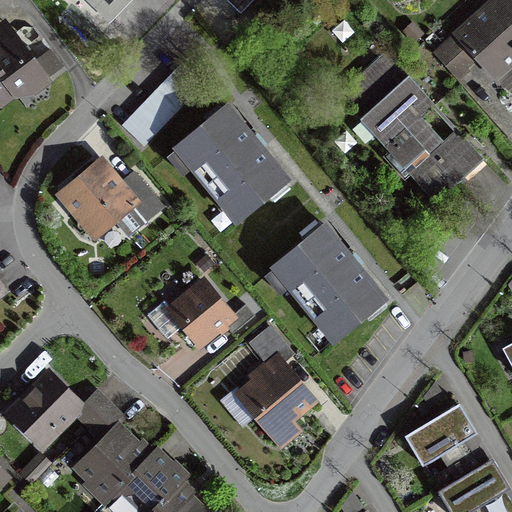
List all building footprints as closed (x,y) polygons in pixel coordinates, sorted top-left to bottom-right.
[(242,14),(254,0),(227,0),(242,14)] [(493,79),(511,61),(511,5),(507,0),(495,0),(455,37),(476,59),(493,79)] [(0,101),(12,92),(20,87),(32,90),(61,68),(49,51),(33,63),(11,34),(0,42),(0,101)] [(434,56),(454,78),(476,59),(455,37),(434,56)] [(434,202),(433,203),(434,204),(464,176),(480,161),(481,162),(483,160),(463,139),(455,130),(440,144),(418,121),(434,106),(390,58),(389,59),(392,62),(378,75),(377,74),(355,94),(348,86),(337,96),(390,154),(391,153),(409,173),(407,174),(409,175),(434,202)] [(203,85),(185,69),(126,131),(144,148),(203,85)] [(175,148),(236,222),(286,181),(256,144),(226,107),(175,148)] [(93,234),(112,218),(131,202),(119,188),(112,179),(100,165),(62,196),(93,234)] [(131,202),(112,218),(127,236),(146,221),(144,219),(161,205),(135,174),(119,188),(131,202)] [(433,218),(422,207),(398,229),(408,240),(433,218)] [(333,341),(383,300),(353,263),(323,226),(272,267),(333,341)] [(198,344),(222,324),(231,316),(203,284),(175,307),(183,317),(182,325),(198,344)] [(244,305),(231,316),(222,324),(231,334),(253,316),(244,305)] [(250,345),(266,364),(274,358),(279,363),(290,354),(270,329),(250,345)] [(511,343),(502,349),(511,365),(511,343)] [(310,402),(279,363),(274,358),(266,364),(253,375),(259,383),(246,394),(259,409),(255,412),(257,415),(272,433),(310,402)] [(42,445),(79,407),(48,376),(10,414),(42,445)] [(429,408),(448,399),(436,378),(423,394),(429,408)] [(77,416),(88,427),(99,438),(120,416),(109,406),(98,395),(77,416)] [(405,430),(423,461),(441,450),(467,435),(476,429),(458,399),(449,404),(405,430)] [(199,511),(182,494),(175,487),(182,480),(173,471),(154,452),(147,459),(141,454),(115,428),(77,466),(109,497),(117,489),(139,511),(199,511)] [(441,450),(458,479),(484,464),(467,435),(441,450)] [(511,489),(493,458),(484,464),(458,479),(439,490),(452,511),(470,511),(475,509),(502,493),(511,489)] [(345,511),(354,511),(364,506),(352,488),(339,504),(345,511)] [(511,511),(511,509),(502,493),(475,509),(477,511),(511,511)]
